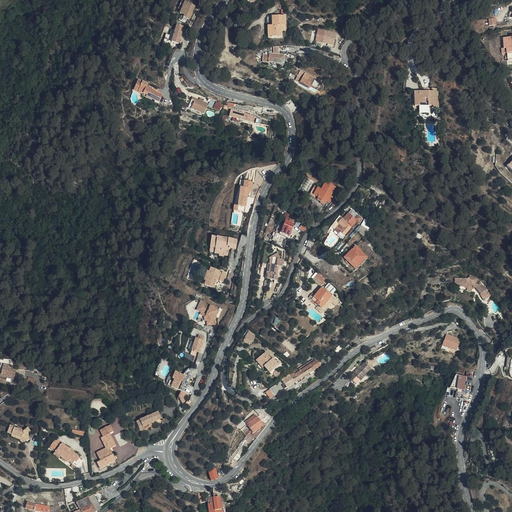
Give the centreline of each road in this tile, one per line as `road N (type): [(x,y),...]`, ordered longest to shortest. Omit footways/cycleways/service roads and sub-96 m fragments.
road 1 (tertiary): [(192,483),(223,480),(292,402),(352,353),(450,308),(482,351),(460,439),(472,511)]
road 2 (tertiary): [(223,0),(200,39),(198,74),(216,91),(287,113),(291,149),(256,211),(241,308),(225,348)]
road 3 (residential): [(391,0),(346,47),(358,86),(360,180),(313,225),(276,300),(225,348)]
road 4 (unclassified): [(169,451),(58,486),(37,485),(0,460)]
